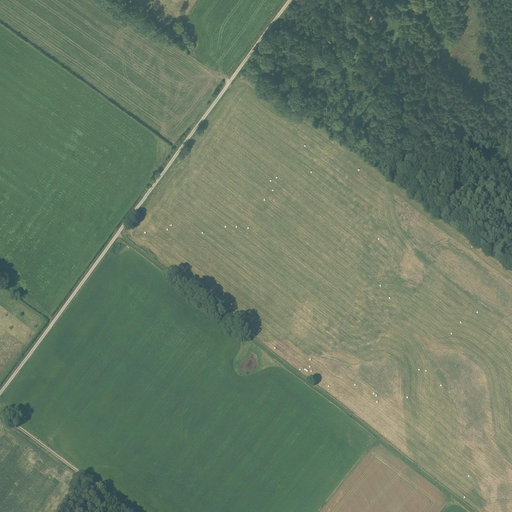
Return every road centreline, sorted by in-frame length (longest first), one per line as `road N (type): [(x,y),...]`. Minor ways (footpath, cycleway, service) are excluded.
road 1 (track): [(291,0),(0,393)]
road 2 (track): [(117,234),(473,511)]
road 3 (track): [(0,415),(134,511)]
